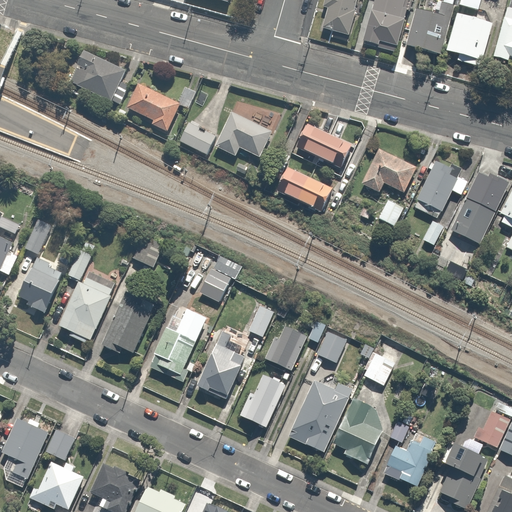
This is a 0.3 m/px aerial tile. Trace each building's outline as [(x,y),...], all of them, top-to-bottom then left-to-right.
[(324,0),(322,10),(327,11),(322,28),(352,36),(361,0),(324,0)] [(377,0),(365,43),(396,52),(410,0),(377,0)] [(456,4),(438,0),(436,0),(433,11),(419,7),(408,49),(442,57),(456,4)] [(511,7),(509,7),(495,59),(511,63),(511,7)] [(484,66),(495,21),(459,13),(448,58),(484,66)] [(127,72),(88,52),(72,84),(111,104),(127,72)] [(139,83),(126,107),(154,121),(151,125),(166,133),(181,105),(139,83)] [(217,147),(237,157),(240,150),(258,159),(272,131),(235,112),(217,147)] [(215,137),(188,124),(179,143),(206,156),(215,137)] [(354,143),(308,125),(298,152),(336,166),(339,156),(348,159),(354,143)] [(363,185),(382,194),(386,186),(407,196),(420,168),(381,148),(363,185)] [(452,176),(454,171),(437,162),(414,207),(440,220),(453,193),(463,198),(470,185),(452,176)] [(284,198),(316,213),(322,200),(329,203),(336,189),(288,166),(281,180),(291,185),(284,198)] [(510,189),(480,174),(449,233),(479,248),(510,189)] [(511,194),(501,215),(504,217),(501,223),(511,229),(511,194)] [(406,208),(390,200),(380,219),(396,228),(406,208)] [(21,257),(11,252),(15,242),(23,223),(1,214),(0,216),(0,275),(1,274),(12,278),(21,257)] [(54,221),(39,215),(25,249),(40,256),(54,221)] [(436,246),(444,227),(433,223),(425,241),(436,246)] [(166,245),(147,234),(134,258),(154,269),(166,245)] [(93,258),(80,252),(70,276),(83,281),(93,258)] [(67,271),(37,259),(18,302),(48,314),(67,271)] [(194,264),(186,277),(201,285),(208,272),(194,264)] [(211,273),(201,295),(222,304),(231,282),(211,273)] [(88,278),(86,284),(79,282),(59,328),(94,343),(114,297),(117,290),(88,278)] [(156,306),(126,293),(101,347),(122,356),(124,350),(142,358),(153,335),(145,331),(156,306)] [(178,305),(178,306),(151,368),(182,381),(210,319),(178,305)] [(277,314),(260,306),(249,332),(266,340),(277,314)] [(337,366),(350,339),(318,325),(311,339),(323,344),(317,357),(337,366)] [(241,334),(226,327),(197,388),(228,403),(250,357),(234,349),(241,334)] [(275,339),(265,360),(291,372),(307,338),(285,327),(279,341),(275,339)] [(360,356),(369,360),(362,375),(385,387),(397,363),(374,351),(365,346),(360,356)] [(287,386),(264,375),(255,396),(250,394),(238,420),(265,433),(287,386)] [(288,439),(325,456),(331,443),(352,397),(355,391),(340,384),(336,392),(314,382),(288,439)] [(392,415),(355,398),(334,444),(344,448),(341,455),(368,468),(392,415)] [(499,452),(511,427),(511,406),(499,399),(483,429),(480,427),(474,439),(499,452)] [(49,434),(18,420),(3,454),(15,460),(5,482),(24,490),(49,434)] [(417,491),(440,444),(422,435),(419,442),(410,438),(414,429),(398,421),(390,438),(398,442),(386,466),(398,472),(394,480),(417,491)] [(511,427),(499,452),(511,458),(511,427)] [(76,439),(57,430),(47,452),(66,461),(76,439)] [(466,511),(489,460),(454,444),(444,466),(452,469),(440,495),(455,502),(453,506),(466,511)] [(53,463),(40,491),(35,489),(31,499),(56,510),(58,505),(70,511),(86,478),(73,473),(76,468),(67,464),(65,469),(53,463)] [(100,499),(97,508),(107,511),(128,511),(142,477),(111,464),(110,468),(100,465),(88,494),(100,499)] [(511,511),(511,478),(506,475),(488,511),(511,511)] [(149,487),(137,511),(185,511),(189,506),(177,500),(179,496),(163,489),(161,493),(149,487)] [(223,511),(202,502),(197,511),(223,511)]
